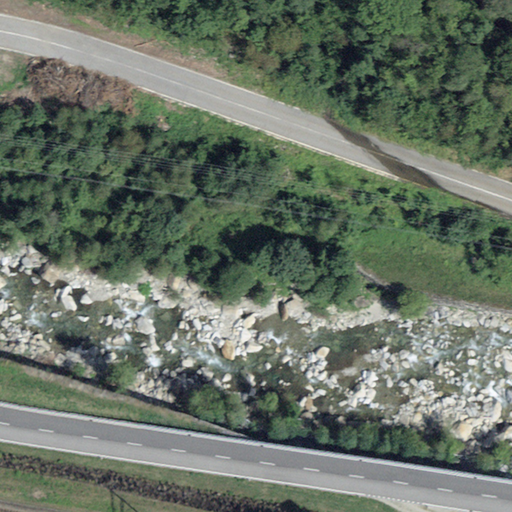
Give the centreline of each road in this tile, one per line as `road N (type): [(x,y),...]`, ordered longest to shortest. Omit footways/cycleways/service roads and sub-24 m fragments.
road 1 (residential): [(511,201),(141,67),(0,38)]
road 2 (primary): [(511,500),(0,422)]
